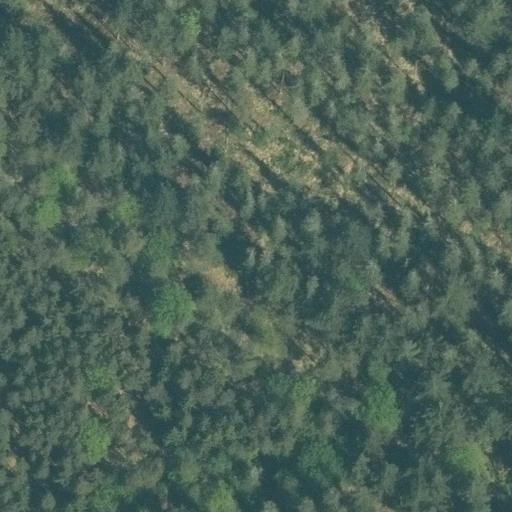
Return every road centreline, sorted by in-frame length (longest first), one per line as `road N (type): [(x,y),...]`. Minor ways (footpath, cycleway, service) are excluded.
road 1 (track): [(399,437),(0,175)]
road 2 (track): [(511,511),(399,437)]
